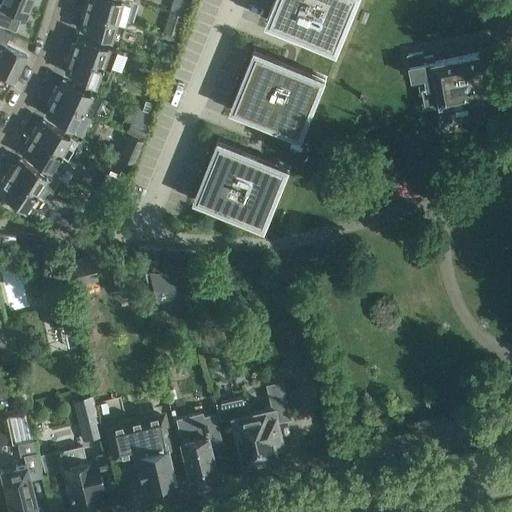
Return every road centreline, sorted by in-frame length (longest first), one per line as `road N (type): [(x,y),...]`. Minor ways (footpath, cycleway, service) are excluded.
road 1 (residential): [(511,418),(113,511)]
road 2 (tertiary): [(511,462),(296,511)]
road 3 (unclassified): [(0,149),(39,79),(64,0)]
